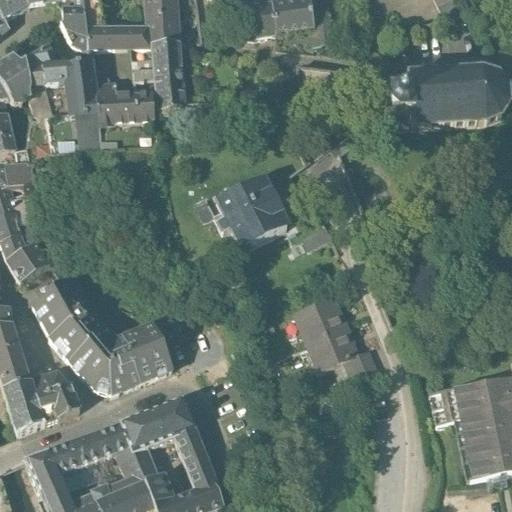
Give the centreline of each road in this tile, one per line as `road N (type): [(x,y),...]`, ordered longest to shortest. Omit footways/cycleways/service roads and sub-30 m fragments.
road 1 (residential): [(243,511),(185,385),(0,462)]
road 2 (residential): [(511,66),(380,68),(289,56),(224,36),(205,0)]
